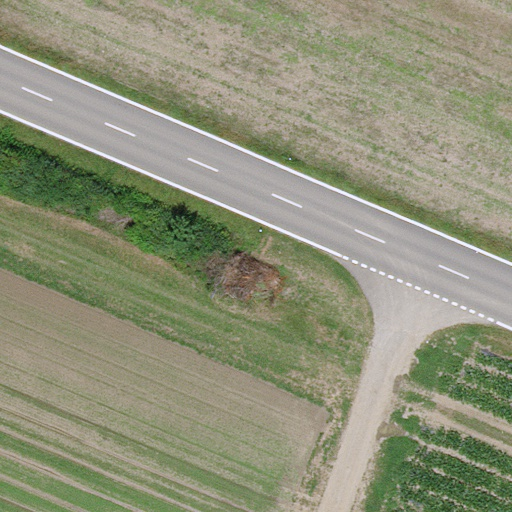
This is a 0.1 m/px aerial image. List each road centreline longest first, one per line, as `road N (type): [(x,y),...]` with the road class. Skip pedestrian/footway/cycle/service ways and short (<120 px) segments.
road 1 (secondary): [(0,85),(511,299)]
road 2 (track): [(432,264),(396,330),(330,511)]
